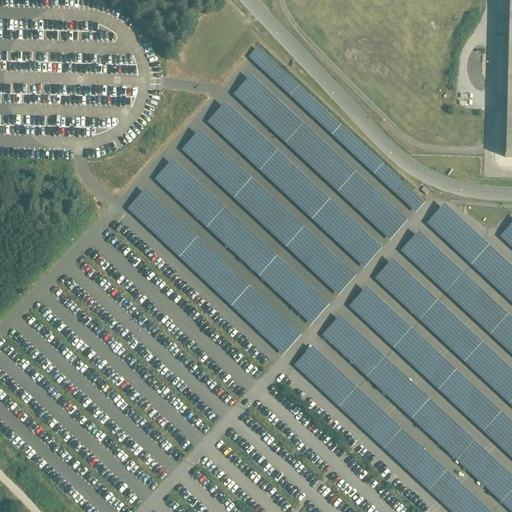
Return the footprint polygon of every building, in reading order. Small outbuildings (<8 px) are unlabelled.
[(257,49),(248,59),(416,214),(425,204),(257,49)] [(251,77),(233,96),(390,242),(408,222),(251,77)] [(225,105),(207,124),(364,270),(382,250),(225,105)] [(199,133),(181,152),(338,298),(356,278),(199,133)] [(172,161),(154,181),(311,326),(329,307),(172,161)] [(145,191),(127,210),(284,356),(302,336),(145,191)] [(511,267),(445,205),(427,224),(500,292),(511,303),(511,267)] [(511,224),(499,238),(511,249),(511,224)] [(418,233),(400,252),(473,321),(511,356),(511,319),(492,301),(418,233)] [(393,261),(375,280),(448,348),(511,408),(511,371),(466,329),(393,261)] [(367,288),(348,308),(422,376),(495,444),(511,460),(511,423),(440,357),(367,288)] [(340,317),(321,337),(395,405),(468,474),(509,511),(511,511),(511,477),(487,454),(413,386),(340,317)] [(312,347),(294,367),(368,435),(441,503),(451,511),(490,511),(459,484),(386,415),(312,347)]
